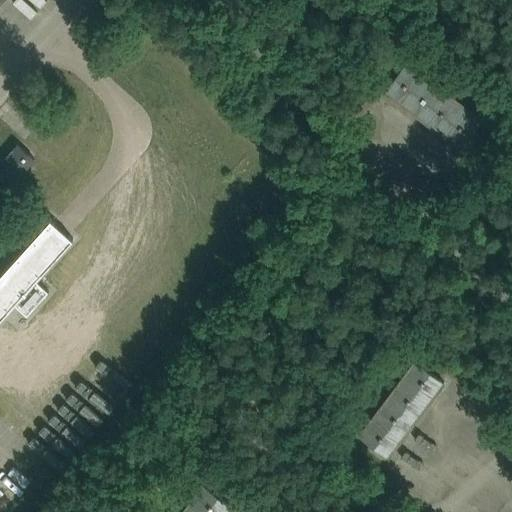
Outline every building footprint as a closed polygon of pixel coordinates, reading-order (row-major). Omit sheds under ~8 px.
[(407,62),(385,90),(461,147),(482,118),(407,62)] [(19,143),(0,164),(0,171),(13,183),(35,158),(19,143)] [(56,222),(55,222),(51,218),(0,274),(0,319),(15,303),(27,315),(49,291),(36,279),(74,238),(69,235),(69,234),(68,236),(54,224),(56,222)] [(360,436),(389,457),(445,381),(416,360),(360,436)] [(183,511),(228,511),(233,506),(205,484),(183,511)]
